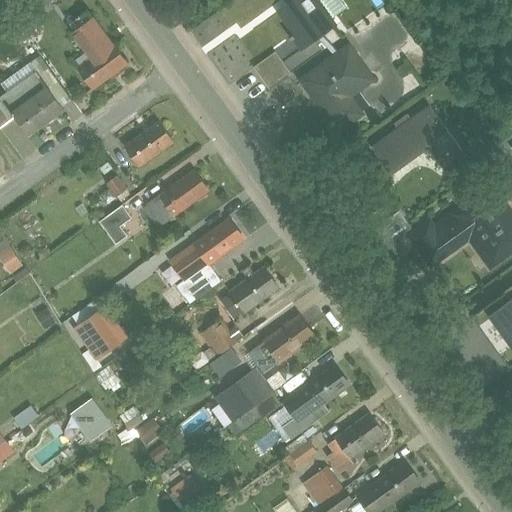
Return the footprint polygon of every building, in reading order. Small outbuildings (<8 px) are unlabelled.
[(20,0),(34,20),(54,6),(49,0),(20,0)] [(285,0),(288,4),(279,10),(295,32),(290,36),(292,39),(293,38),(301,50),(318,38),(315,34),(334,21),(318,0),(285,0)] [(95,57),(80,68),(95,88),(129,63),(115,43),(114,44),(96,19),(77,32),(95,57)] [(351,46),(306,78),(324,102),(322,103),(340,128),(356,117),(343,99),(373,78),(351,46)] [(277,50),(256,65),(272,88),(291,75),(294,73),(277,50)] [(1,80),(10,94),(40,73),(31,60),(1,80)] [(41,74),(5,100),(31,135),(66,109),(41,74)] [(291,75),(272,88),(284,105),(303,91),(291,75)] [(12,119),(0,102),(0,127),(0,128),(12,119)] [(431,105),(413,119),(414,120),(401,129),(400,127),(374,146),(394,174),(395,173),(394,173),(433,145),(452,172),(459,167),(461,170),(465,167),(463,164),(470,159),(431,105)] [(165,123),(130,147),(144,167),(178,142),(165,123)] [(511,166),(504,154),(485,168),(488,172),(492,169),(505,188),(503,190),(505,192),(507,193),(511,194),(511,193),(511,166)] [(198,170),(156,200),(171,221),(213,190),(198,170)] [(127,189),(118,175),(108,182),(109,183),(118,196),(127,189)] [(118,196),(109,183),(103,188),(111,200),(118,196)] [(511,222),(488,191),(435,229),(430,223),(413,235),(434,263),(472,236),(493,265),(511,251),(511,222)] [(125,204),(102,221),(116,243),(127,235),(121,225),(133,216),(125,204)] [(384,206),(366,219),(383,242),(410,222),(401,210),(392,217),(384,206)] [(232,218),(173,260),(188,280),(246,238),(232,218)] [(410,222),(383,242),(395,260),(414,247),(404,233),(413,226),(410,222)] [(1,232),(0,232),(0,255),(12,247),(1,232)] [(12,247),(0,255),(0,256),(11,272),(23,263),(12,247)] [(269,267),(234,292),(249,313),(284,288),(269,267)] [(215,268),(192,286),(190,284),(183,290),(193,303),(224,281),(215,268)] [(511,279),(492,294),(511,320),(511,279)] [(96,297),(67,317),(73,326),(102,306),(96,297)] [(47,306),(37,313),(47,328),(57,321),(47,306)] [(106,306),(91,316),(113,346),(127,335),(106,306)] [(91,316),(76,327),(98,357),(113,346),(91,316)] [(302,316),(267,341),(282,361),(316,336),(302,316)] [(220,322),(201,336),(216,357),(235,343),(220,322)] [(258,370),(231,389),(235,394),(248,412),(275,393),(266,380),(279,371),(275,365),(282,361),(267,341),(251,353),(263,369),(260,371),(258,370)] [(340,364),(289,401),(303,421),(354,384),(340,364)] [(511,382),(493,396),(507,416),(508,416),(507,414),(511,410),(511,382)] [(248,412),(236,420),(244,432),(283,405),(275,393),(248,412)] [(235,394),(223,403),(236,420),(248,412),(235,394)] [(92,398),(70,414),(90,442),(112,426),(92,398)] [(31,405),(14,417),(23,429),(40,417),(31,405)] [(121,414),(131,428),(144,419),(134,405),(121,414)] [(376,414),(340,439),(341,439),(333,444),(341,456),(349,450),(353,457),(388,432),(376,414)] [(154,419),(138,430),(147,442),(163,431),(154,419)] [(164,442),(150,453),(156,461),(170,451),(164,442)] [(309,442),(290,455),(298,466),(317,453),(309,442)] [(0,447),(0,467),(9,461),(0,447)] [(407,462),(360,496),(371,511),(380,511),(422,482),(407,462)] [(327,499),(342,488),(326,467),(318,474),(325,485),(320,489),(327,499)] [(190,473),(171,488),(183,503),(201,488),(190,473)] [(346,491),(315,511),(338,511),(354,501),(346,491)]
